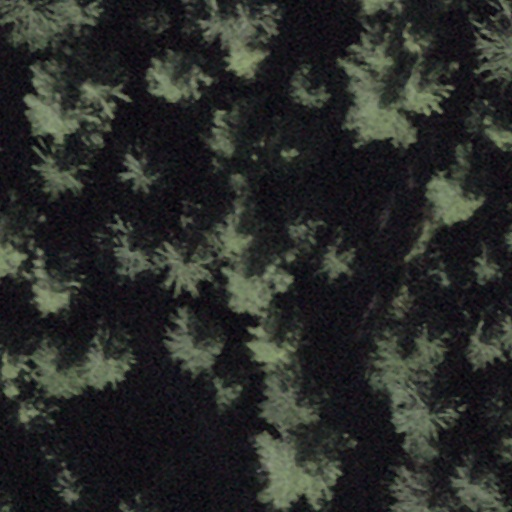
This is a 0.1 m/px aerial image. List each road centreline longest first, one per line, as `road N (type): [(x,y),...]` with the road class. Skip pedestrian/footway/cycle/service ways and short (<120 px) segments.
road 1 (track): [(465,0),(441,112),(365,310),(357,511)]
road 2 (track): [(261,511),(0,63)]
